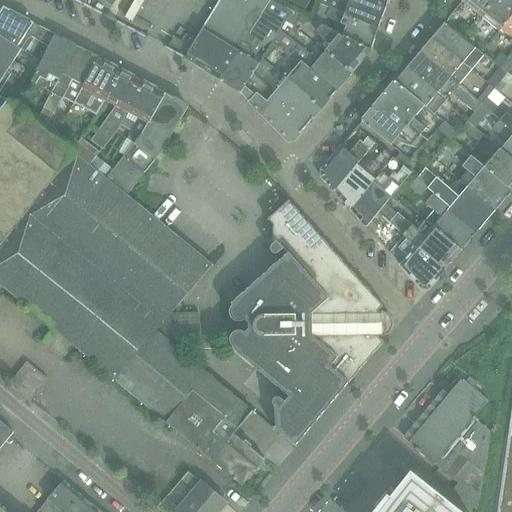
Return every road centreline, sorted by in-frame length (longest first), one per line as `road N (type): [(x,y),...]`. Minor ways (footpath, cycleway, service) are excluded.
road 1 (residential): [(290,167),(226,100),(22,0)]
road 2 (unclassified): [(281,511),(430,336)]
road 3 (residential): [(430,336),(299,188),(290,167)]
road 4 (residential): [(290,167),(423,0)]
road 5 (residential): [(0,395),(141,511)]
road 6 (unclassified): [(430,336),(511,238)]
